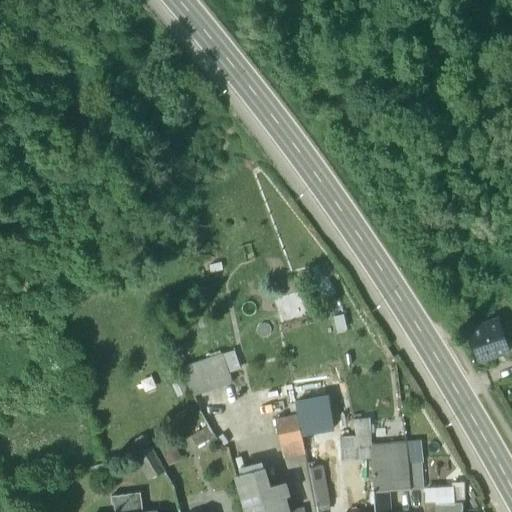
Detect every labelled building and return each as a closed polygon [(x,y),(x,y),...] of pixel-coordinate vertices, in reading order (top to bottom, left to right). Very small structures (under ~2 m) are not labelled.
[(498,320),(468,330),(478,362),(507,352),(498,320)] [(224,355),(181,370),(195,398),(234,384),(224,355)] [(298,416),(302,437),(332,431),(326,397),(296,403),(298,416)] [(298,416),(275,421),(280,444),(303,440),(302,437),(298,416)] [(353,422),(357,437),(370,436),(371,436),(370,420),(353,422)] [(342,462),(372,461),(371,447),(370,436),(357,437),(341,439),(342,459),(342,462)] [(407,444),(392,445),(396,492),(411,491),(408,465),(409,465),(407,444)] [(392,445),(371,447),(372,461),(375,511),(390,511),(389,492),(396,492),(392,445)] [(152,448),(137,456),(149,479),(164,470),(152,448)] [(409,465),(408,465),(411,491),(424,490),(422,465),(409,465)] [(314,469),(309,470),(316,508),(328,506),(321,468),(314,469)] [(303,511),(304,509),(294,511),(285,483),(269,488),(264,469),(235,477),(245,511),(303,511)] [(456,505),(465,504),(464,492),(461,492),(461,479),(451,480),(451,493),(455,492),(456,505)] [(143,511),(142,493),(112,497),(113,511),(143,511)]
